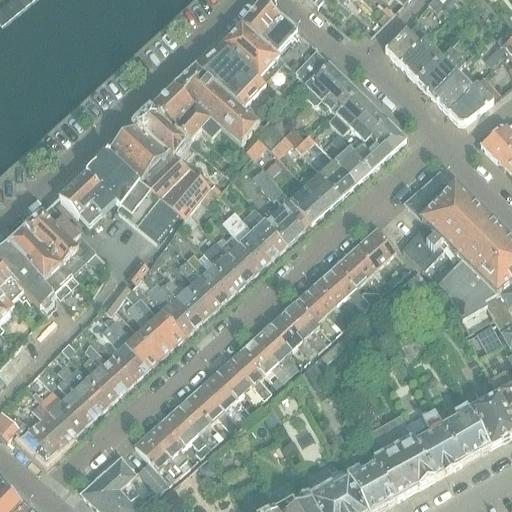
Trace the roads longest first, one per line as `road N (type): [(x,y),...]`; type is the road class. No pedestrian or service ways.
road 1 (residential): [(37,495),(439,141)]
road 2 (residential): [(0,228),(238,0)]
